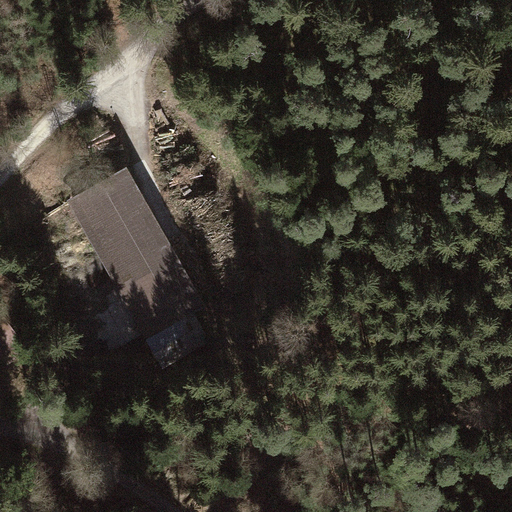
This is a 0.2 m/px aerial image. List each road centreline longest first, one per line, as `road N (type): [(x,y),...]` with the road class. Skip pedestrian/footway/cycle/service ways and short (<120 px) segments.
road 1 (track): [(416,0),(426,234),(444,300),(473,353)]
road 2 (track): [(0,175),(77,95),(221,0)]
road 3 (track): [(121,64),(142,113),(154,193),(213,293)]
road 4 (track): [(0,430),(94,466),(173,511)]
road 5 (track): [(20,434),(101,335)]
